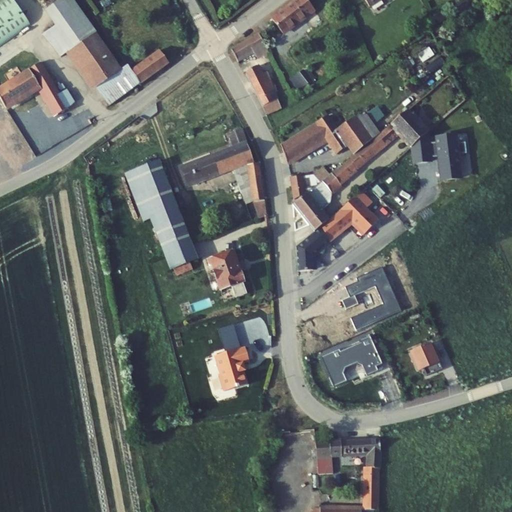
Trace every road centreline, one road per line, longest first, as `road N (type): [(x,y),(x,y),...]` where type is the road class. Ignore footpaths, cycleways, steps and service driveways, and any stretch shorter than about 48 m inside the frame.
road 1 (tertiary): [(213,43),(276,168),(292,366),(304,397),(329,416),(363,420),(511,382)]
road 2 (unclassified): [(0,190),(76,148),(213,43)]
